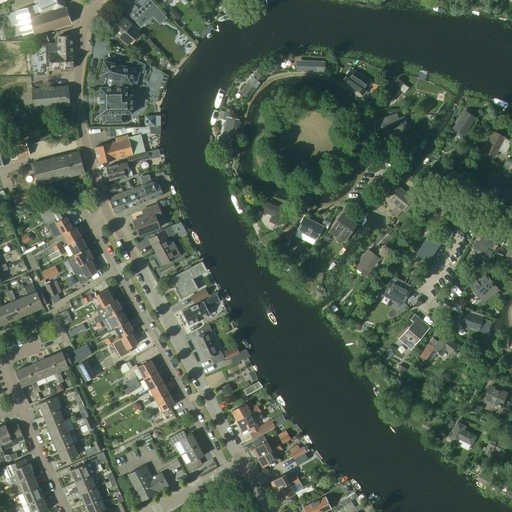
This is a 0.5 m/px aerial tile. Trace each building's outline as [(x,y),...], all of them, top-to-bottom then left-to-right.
[(63,0),(35,0),(37,4),(27,8),(27,7),(14,11),(15,12),(7,14),(14,37),(33,31),(34,35),(71,23),(63,0)] [(131,16),(147,0),(124,0),(120,4),(131,16)] [(166,18),(159,10),(154,15),(161,23),(166,18)] [(169,10),(167,12),(175,21),(177,19),(169,10)] [(108,24),(109,24),(122,35),(120,38),(127,44),(139,31),(117,13),(108,24)] [(35,37),(37,44),(49,41),(46,34),(35,37)] [(49,54),(46,54),(46,63),(46,67),(49,67),(49,70),(61,69),(61,72),(69,71),(69,69),(73,69),(72,36),(58,37),(58,39),(55,39),(55,44),(49,44),(49,54)] [(148,39),(145,42),(151,49),(155,46),(148,39)] [(108,77),(106,87),(122,87),(123,82),(131,84),(135,70),(142,72),(144,65),(131,57),(129,63),(119,60),(118,65),(112,63),(111,61),(107,60),(105,61),(104,61),(103,62),(104,62),(100,74),(100,75),(101,76),(101,75),(108,77)] [(300,61),(300,71),(323,71),(323,62),(300,61)] [(348,68),(340,79),(363,94),(371,84),(348,68)] [(248,98),(262,81),(264,78),(264,77),(266,75),(265,74),(262,72),(260,74),(256,71),(239,92),(248,98)] [(397,78),(385,97),(391,101),(392,99),(394,101),(399,94),(397,93),(403,84),(404,83),(397,78)] [(59,111),(58,106),(69,105),(68,86),(32,89),(34,108),(47,107),(47,112),(59,111)] [(122,87),(106,87),(101,87),(100,87),(100,89),(100,97),(99,97),(100,104),(100,113),(100,114),(101,114),(103,114),(103,122),(102,122),(102,124),(104,124),(104,123),(123,123),(124,123),(124,122),(124,114),(132,114),(132,95),(127,95),(127,88),(122,88),(122,87)] [(384,104),(376,107),(378,112),(386,110),(384,104)] [(466,112),(458,123),(463,126),(459,133),(463,136),(475,118),(466,112)] [(396,113),(389,116),(391,121),(381,125),(384,133),(389,131),(391,137),(408,131),(405,125),(406,125),(403,116),(398,118),(396,113)] [(234,140),(239,119),(227,116),(225,120),(221,137),(234,140)] [(114,127),(117,138),(127,135),(128,137),(140,134),(148,133),(149,127),(114,127)] [(0,131),(0,165),(8,163),(1,139),(6,137),(4,130),(0,131)] [(505,137),(492,131),(482,151),(494,158),(505,137)] [(98,164),(127,157),(133,155),(145,151),(140,134),(128,137),(127,135),(117,138),(116,138),(116,141),(111,142),(111,143),(94,147),(98,164)] [(27,145),(15,149),(14,146),(7,148),(10,161),(30,156),(27,145)] [(78,151),(31,164),(37,185),(84,173),(78,151)] [(133,155),(127,157),(129,163),(150,158),(153,157),(151,151),(148,152),(148,151),(145,151),(133,155)] [(507,157),(502,169),(509,172),(511,166),(511,163),(511,159),(508,158),(507,157)] [(129,169),(126,162),(106,167),(109,180),(125,176),(124,170),(129,169)] [(432,164),(428,169),(436,174),(439,169),(432,164)] [(494,184),(493,187),(505,192),(511,194),(511,181),(497,176),(496,179),(494,184)] [(157,179),(151,181),(142,185),(148,200),(163,194),(157,179)] [(139,203),(148,200),(142,185),(133,188),(139,203)] [(414,197),(399,186),(388,200),(402,212),(414,197)] [(133,188),(123,192),(129,207),(139,203),(133,188)] [(13,196),(15,208),(36,203),(33,191),(13,196)] [(114,213),(129,207),(123,192),(108,198),(114,213)] [(448,208),(431,198),(427,205),(444,215),(448,208)] [(278,226),(285,210),(263,200),(258,210),(271,216),(268,222),(278,226)] [(133,221),(138,235),(159,228),(156,218),(161,216),(157,204),(142,210),(144,217),(133,221)] [(48,209),(49,211),(54,219),(55,222),(62,218),(58,211),(57,209),(48,209)] [(341,212),(330,228),(346,239),(357,223),(341,212)] [(54,238),(62,234),(72,228),(66,216),(62,218),(55,222),(54,219),(46,224),(54,238)] [(325,216),(322,224),(328,227),(331,219),(325,216)] [(297,230),(316,239),(322,227),(304,217),(297,230)] [(395,224),(392,228),(397,232),(400,227),(395,224)] [(75,226),(72,228),(62,234),(68,245),(81,237),(75,226)] [(151,245),(162,265),(179,256),(172,242),(168,244),(165,239),(173,234),(169,227),(156,231),(158,234),(148,239),(151,245)] [(473,242),(493,252),(499,239),(480,229),(473,242)] [(325,233),(322,240),(328,242),(330,235),(325,233)] [(427,238),(416,254),(427,262),(438,246),(432,241),(434,238),(429,235),(427,238)] [(27,242),(24,236),(21,238),(21,239),(18,241),(20,245),(27,242)] [(73,255),(87,247),(81,237),(68,245),(73,255)] [(55,252),(62,248),(60,243),(52,247),(55,252)] [(52,247),(47,250),(50,255),(54,253),(55,252),(52,247)] [(90,260),(93,258),(87,247),(73,255),(67,259),(72,270),(74,269),(79,266),(90,259),(90,260)] [(51,261),(55,258),(65,252),(62,248),(55,252),(54,253),(50,255),(48,256),(51,261)] [(367,249),(357,262),(370,272),(380,258),(367,249)] [(495,257),(501,259),(504,253),(498,250),(495,257)] [(74,269),(72,270),(81,285),(89,280),(87,277),(97,271),(90,260),(90,259),(79,266),(74,269)] [(181,299),(198,289),(192,278),(207,270),(202,261),(170,279),(181,299)] [(466,273),(462,279),(470,283),(482,273),(472,267),(468,274),(466,273)] [(488,267),(486,274),(493,276),(495,269),(488,267)] [(48,270),(41,273),(45,280),(51,277),(48,270)] [(302,271),(298,275),(304,280),(308,276),(302,271)] [(469,288),(477,298),(494,284),(485,274),(469,288)] [(386,280),(381,290),(385,292),(384,293),(404,303),(410,291),(409,290),(404,287),(406,283),(390,275),(387,281),(386,280)] [(45,286),(50,297),(57,294),(52,283),(45,286)] [(21,289),(24,296),(25,296),(31,312),(43,307),(42,304),(46,302),(40,290),(28,295),(24,287),(21,289)] [(194,304),(209,296),(205,288),(190,296),(194,304)] [(96,295),(102,306),(113,300),(107,289),(96,295)] [(19,317),(12,298),(14,297),(13,293),(7,296),(10,302),(1,306),(8,322),(19,317)] [(217,294),(182,312),(188,324),(194,322),(202,319),(201,318),(210,314),(206,307),(220,300),(217,294)] [(84,304),(92,301),(89,295),(81,299),(84,304)] [(31,312),(25,296),(24,296),(16,300),(14,297),(12,298),(19,317),(31,312)] [(418,296),(414,304),(419,307),(423,299),(418,296)] [(454,298),(450,305),(462,311),(466,304),(454,298)] [(103,320),(108,318),(108,317),(122,309),(116,299),(113,300),(102,306),(102,307),(96,311),(99,316),(93,319),(96,324),(103,320)] [(108,317),(108,318),(114,328),(128,320),(122,309),(108,317)] [(63,325),(72,321),(67,310),(58,314),(63,325)] [(483,318),(463,311),(459,324),(487,334),(491,321),(483,318)] [(106,325),(103,320),(96,324),(95,325),(98,330),(106,325)] [(128,320),(114,328),(120,338),(120,339),(131,333),(131,332),(133,331),(128,320)] [(415,322),(399,340),(411,349),(426,332),(415,322)] [(200,335),(196,337),(206,359),(210,357),(213,365),(225,359),(221,351),(220,351),(216,342),(212,344),(207,333),(211,331),(208,324),(197,330),(200,335)] [(68,332),(70,337),(79,332),(76,327),(68,332)] [(114,341),(111,343),(119,358),(130,352),(128,349),(137,344),(131,333),(120,339),(120,338),(114,341)] [(450,354),(456,346),(451,342),(452,341),(443,335),(432,349),(440,356),(445,350),(450,354)] [(114,341),(112,336),(104,340),(107,345),(111,343),(114,341)] [(86,344),(69,354),(74,364),(91,354),(86,344)] [(223,352),(227,360),(240,355),(236,346),(223,352)] [(62,351),(50,356),(57,374),(55,375),(56,379),(62,377),(59,371),(72,365),(67,353),(63,354),(62,351)] [(57,374),(50,356),(38,361),(45,377),(54,373),(55,375),(57,374)] [(137,367),(143,378),(156,371),(150,359),(137,367)] [(38,361),(27,366),(34,384),(31,385),(33,389),(38,386),(36,380),(45,377),(38,361)] [(87,361),(76,367),(84,381),(95,375),(87,361)] [(129,361),(123,365),(127,371),(133,367),(129,361)] [(399,365),(396,371),(402,375),(403,373),(404,372),(406,368),(399,365)] [(34,384),(27,366),(15,371),(21,387),(30,383),(31,385),(34,384)] [(149,389),(162,382),(156,371),(143,378),(149,389)] [(258,381),(243,390),(246,395),(262,387),(258,381)] [(162,382),(149,389),(156,401),(169,394),(162,382)] [(220,388),(220,389),(224,396),(233,391),(228,383),(220,388)] [(61,384),(55,386),(58,392),(64,390),(61,384)] [(489,384),(482,400),(500,408),(507,392),(489,384)] [(151,403),(145,407),(147,412),(158,406),(162,412),(175,405),(169,394),(156,401),(151,403)] [(37,403),(42,415),(58,409),(53,397),(37,403)] [(236,421),(259,409),(256,404),(248,408),(245,403),(231,411),(236,421)] [(64,407),(59,409),(58,409),(42,415),(47,426),(63,420),(61,415),(66,413),(64,407)] [(259,409),(236,421),(242,431),(248,427),(251,432),(259,427),(258,426),(253,417),(261,413),(259,409)] [(85,425),(91,422),(89,417),(83,419),(84,420),(85,425)] [(259,426),(258,426),(259,427),(262,434),(264,432),(267,431),(275,427),(275,426),(276,426),(279,424),(276,418),(275,417),(271,420),(259,426)] [(448,419),(445,425),(451,428),(453,422),(448,419)] [(47,433),(50,439),(68,432),(63,420),(47,426),(49,432),(47,433)] [(456,422),(455,423),(447,438),(457,443),(459,439),(471,445),(475,436),(464,430),(465,427),(456,422)] [(5,424),(0,426),(0,444),(1,447),(0,447),(0,453),(6,451),(6,450),(14,446),(13,444),(15,443),(14,439),(18,438),(22,436),(17,424),(13,426),(7,428),(5,424)] [(72,430),(68,432),(50,439),(50,440),(52,439),(54,443),(52,444),(55,450),(73,443),(70,437),(74,435),(72,430)] [(185,451),(197,444),(191,434),(187,436),(183,430),(169,438),(173,445),(179,441),(185,451)] [(143,435),(110,451),(113,457),(134,445),(143,441),(145,440),(151,437),(149,432),(143,435)] [(287,434),(279,438),(282,443),(290,439),(287,434)] [(277,441),(268,446),(263,436),(252,442),(254,447),(251,448),(257,458),(280,446),(277,441)] [(508,445),(490,438),(485,448),(487,448),(484,454),(496,459),(498,456),(502,458),(508,445)] [(102,450),(100,445),(98,439),(93,441),(95,446),(84,451),(86,457),(102,450)] [(77,442),(73,443),(55,450),(55,451),(57,450),(62,462),(78,455),(75,448),(79,446),(77,442)] [(203,455),(197,444),(185,451),(191,462),(184,465),(188,472),(202,464),(198,458),(203,455)] [(282,450),(280,446),(257,458),(262,467),(276,460),(273,454),(282,450)] [(288,450),(290,454),(293,460),(306,452),(303,447),(297,451),(295,447),(288,450)] [(103,452),(96,455),(98,459),(100,458),(102,463),(107,461),(103,452)] [(308,459),(304,453),(293,460),(297,466),(308,459)] [(11,484),(18,482),(33,475),(28,463),(27,464),(24,458),(4,467),(11,484)] [(75,482),(98,472),(93,460),(86,463),(85,463),(70,469),(75,482)] [(152,477),(145,464),(127,474),(142,501),(155,494),(155,493),(168,486),(161,472),(152,477)] [(473,465),(470,472),(476,475),(480,468),(473,465)] [(299,479),(303,476),(301,471),(287,479),(284,474),(270,481),(275,490),(298,478),(299,479)] [(98,472),(75,482),(80,493),(95,486),(91,475),(98,472)] [(23,493),(38,487),(33,475),(18,482),(23,493)] [(298,478),(275,490),(280,500),(294,493),(291,487),(300,482),(299,481),(305,479),(303,476),(299,479),(298,478)] [(116,485),(114,479),(109,481),(105,483),(107,488),(116,485)] [(315,489),(311,483),(295,491),(298,498),(315,489)] [(100,498),(95,486),(80,493),(84,504),(100,498)] [(27,505),(43,498),(38,487),(23,493),(27,505)] [(355,492),(344,499),(347,504),(357,497),(355,492)] [(324,511),(330,509),(324,497),(303,507),(305,511),(324,511)] [(30,511),(42,511),(48,510),(43,498),(27,505),(30,511)] [(98,511),(105,509),(100,498),(84,504),(87,511),(98,511)] [(128,511),(124,501),(119,503),(121,509),(120,509),(121,511),(128,511)] [(225,511),(222,502),(210,507),(212,511),(225,511)]
